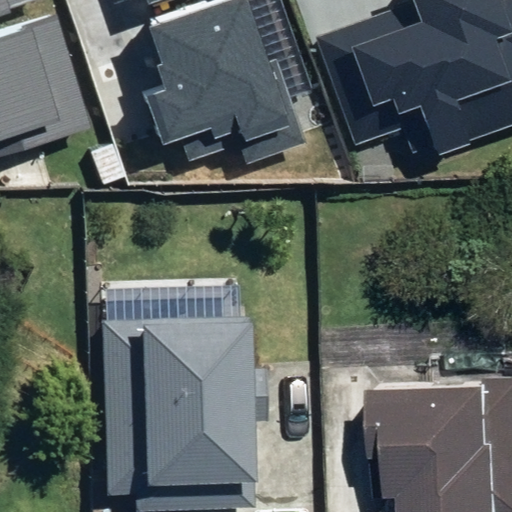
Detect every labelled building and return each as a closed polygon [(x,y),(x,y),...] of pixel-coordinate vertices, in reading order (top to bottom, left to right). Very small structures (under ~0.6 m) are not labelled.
[(0,0),(0,12),(41,0),(0,0)] [(164,145),(181,139),(189,161),(239,143),(246,164),(306,142),(276,59),(269,62),(246,0),(230,0),(151,28),(165,65),(158,68),(166,89),(147,96),(164,145)] [(425,118),(439,154),(511,127),(511,0),(413,0),(414,2),(316,37),(355,143),(425,118)] [(0,153),(92,125),(58,18),(0,36),(0,153)] [(254,469),(259,308),(234,308),(235,287),(174,285),(174,292),(110,290),(104,488),(144,489),(145,465),(254,469)] [(511,511),(511,369),(387,366),(385,449),(403,450),(402,483),(414,483),(413,511),(511,511)]
